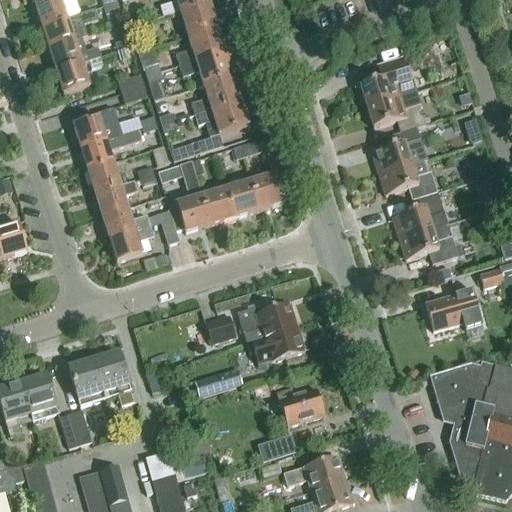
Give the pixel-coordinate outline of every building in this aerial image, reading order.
[(32,0),(35,9),(61,1),(60,0),(32,0)] [(112,0),(101,3),(104,12),(118,8),(115,0),(112,0)] [(163,22),(181,16),(210,7),(207,0),(176,0),(179,8),(161,13),(163,22)] [(35,9),(42,31),(68,23),(61,1),(35,9)] [(218,31),(210,7),(181,16),(185,30),(189,40),(218,31)] [(120,16),(118,8),(104,12),(106,20),(120,16)] [(94,15),(68,23),(42,31),(50,54),(84,43),(88,42),(84,30),(98,26),(94,15)] [(131,32),(145,28),(142,19),(128,24),(131,32)] [(147,35),(145,28),(131,32),(133,39),(147,35)] [(225,56),(218,31),(189,40),(193,53),(176,58),(180,70),(225,56)] [(50,54),(56,75),(82,67),(99,61),(97,53),(88,56),(84,43),(50,54)] [(115,49),(118,57),(132,52),(129,44),(115,49)] [(144,73),(157,69),(151,51),(138,55),(144,73)] [(134,60),(132,52),(118,57),(121,65),(134,60)] [(233,80),(225,56),(180,70),(184,83),(200,78),(203,90),(233,80)] [(368,110),(416,95),(406,64),(380,72),(384,83),(361,90),(368,110)] [(90,91),(82,67),(56,75),(64,99),(90,91)] [(144,73),(146,81),(161,76),(158,68),(157,69),(144,73)] [(163,84),(161,76),(146,81),(149,88),(163,84)] [(118,87),(121,98),(144,91),(141,80),(118,87)] [(203,90),(208,104),(191,110),(194,120),(241,105),(233,80),(203,90)] [(148,102),(144,91),(121,98),(125,109),(148,102)] [(427,127),(420,108),(416,95),(368,110),(374,131),(397,124),(401,135),(417,130),(427,127)] [(197,130),(205,128),(209,143),(249,130),(241,105),(194,120),(197,130)] [(470,105),(460,107),(462,115),(471,113),(470,105)] [(73,130),(81,155),(123,142),(114,114),(98,119),(99,122),(73,130)] [(159,122),(162,130),(176,126),(174,117),(159,122)] [(140,127),(143,135),(156,131),(154,123),(140,127)] [(476,123),(463,127),(470,147),(482,144),(476,123)] [(179,133),(176,126),(162,130),(164,138),(179,133)] [(396,149),(372,156),(379,178),(424,164),(427,163),(417,130),(401,135),(392,138),(396,149)] [(159,139),(156,131),(143,135),(145,143),(159,139)] [(140,136),(123,142),(81,155),(88,176),(114,168),(110,158),(144,148),(140,136)] [(267,155),(263,144),(233,154),(236,165),(267,155)] [(200,147),(171,156),(174,167),(203,157),(200,147)] [(171,167),(166,152),(154,156),(159,171),(171,167)] [(201,162),(192,164),(197,181),(206,178),(201,162)] [(178,213),(169,216),(172,225),(176,237),(184,234),(185,238),(212,229),(204,201),(197,181),(192,164),(182,168),(193,204),(177,209),(178,213)] [(438,195),(432,175),(428,177),(424,164),(379,178),(386,199),(409,191),(413,203),(438,195)] [(88,176),(96,200),(130,189),(127,180),(118,183),(114,168),(88,176)] [(152,171),(137,176),(139,183),(154,178),(152,171)] [(154,178),(139,183),(142,191),(157,186),(154,178)] [(251,186),(260,215),(285,207),(276,178),(251,186)] [(9,184),(0,186),(0,199),(12,195),(9,184)] [(235,222),(260,215),(251,186),(226,194),(235,222)] [(124,201),(138,197),(135,188),(130,189),(96,200),(103,222),(128,214),(124,201)] [(226,194),(204,201),(212,229),(235,222),(226,194)] [(399,243),(432,233),(448,228),(438,195),(413,203),(416,214),(392,221),(399,243)] [(150,232),(163,228),(172,225),(169,216),(147,223),(147,221),(132,226),(128,214),(103,222),(110,245),(150,232)] [(172,225),(163,228),(170,250),(179,246),(176,237),(172,225)] [(0,231),(0,259),(1,263),(26,255),(17,226),(0,231)] [(459,259),(452,239),(448,228),(432,233),(399,243),(405,262),(429,255),(433,267),(459,259)] [(154,244),(150,232),(110,245),(117,268),(144,259),(140,249),(154,244)] [(165,258),(154,262),(157,271),(169,268),(165,258)] [(499,273),(479,278),(483,292),(503,286),(505,292),(511,290),(511,267),(499,271),(499,273)] [(454,299),(425,307),(433,335),(462,326),(464,332),(482,327),(471,292),(454,297),(454,299)] [(260,333),(264,344),(298,334),(290,308),(259,318),(257,311),(237,317),(244,338),(260,333)] [(233,319),(208,328),(215,349),(240,341),(233,319)] [(264,344),(248,349),(252,360),(255,359),(259,371),(305,357),(298,334),(264,344)] [(94,365),(106,404),(117,400),(121,411),(134,407),(119,358),(94,365)] [(80,411),(106,404),(94,365),(69,373),(80,411)] [(481,370),(470,368),(430,380),(444,426),(455,429),(450,446),(460,480),(476,483),(474,489),(477,498),(506,505),(511,497),(511,373),(482,366),(481,370)] [(241,372),(198,386),(204,404),(247,390),(241,372)] [(21,387),(33,425),(58,418),(47,380),(21,387)] [(20,429),(33,425),(21,387),(0,393),(0,409),(10,445),(24,441),(20,429)] [(295,402),(292,394),(277,398),(287,433),(325,421),(317,395),(295,402)] [(83,416),(69,420),(78,450),(91,446),(83,416)] [(68,453),(78,450),(69,420),(59,423),(68,453)] [(291,440),(258,450),(263,466),(296,457),(291,440)] [(3,446),(0,447),(0,475),(11,472),(3,446)] [(148,464),(155,488),(178,481),(172,457),(148,464)] [(207,461),(184,467),(189,483),(211,477),(207,461)] [(311,497),(346,486),(339,462),(284,478),(289,492),(308,487),(311,497)] [(23,471),(26,481),(46,476),(43,465),(23,471)] [(278,466),(259,472),(262,481),(281,476),(278,466)] [(0,511),(8,511),(4,498),(17,495),(15,487),(23,484),(20,471),(0,476),(0,511)] [(119,472),(99,477),(102,487),(105,497),(106,501),(108,507),(109,509),(109,511),(129,506),(126,495),(119,472)] [(29,491),(49,486),(46,476),(26,481),(29,491)] [(99,477),(79,483),(82,493),(102,487),(99,477)] [(155,488),(161,511),(186,511),(178,481),(155,488)] [(29,491),(31,501),(52,496),(49,486),(29,491)] [(344,511),(353,509),(346,486),(311,497),(314,507),(297,511),(344,511)] [(102,487),(82,493),(85,503),(105,497),(102,487)] [(193,488),(183,490),(186,501),(196,499),(193,488)] [(34,511),(54,506),(52,496),(31,501),(34,511)] [(105,497),(85,503),(87,511),(91,511),(108,507),(106,501),(105,497)]
